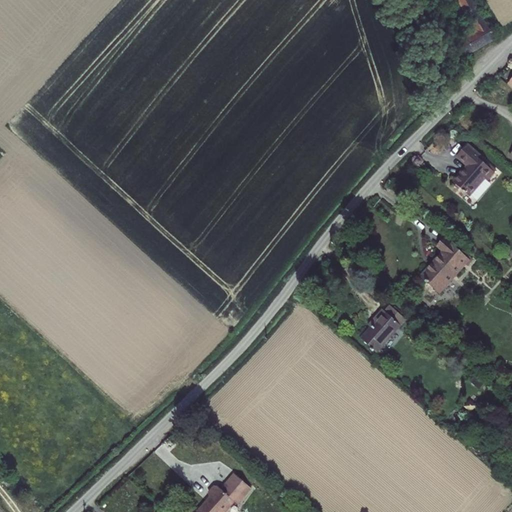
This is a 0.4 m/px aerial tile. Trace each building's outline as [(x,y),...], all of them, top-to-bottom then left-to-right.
[(464,59),(493,40),(470,0),(454,0),(471,30),(453,41),(464,59)] [(468,144),(457,156),(469,166),(462,173),(461,172),(453,181),(456,184),(460,187),(469,196),(472,193),(477,198),(491,183),(488,181),(495,172),(480,158),(482,156),(468,144)] [(443,249),(421,274),(440,291),(469,259),(443,235),(436,242),(443,249)] [(381,318),(362,338),(377,352),(403,324),(399,321),(404,316),(393,305),(387,310),(382,305),(375,312),(381,318)] [(220,480),(197,505),(203,511),(219,511),(236,495),(238,498),(252,483),(236,468),(222,482),(220,480)]
